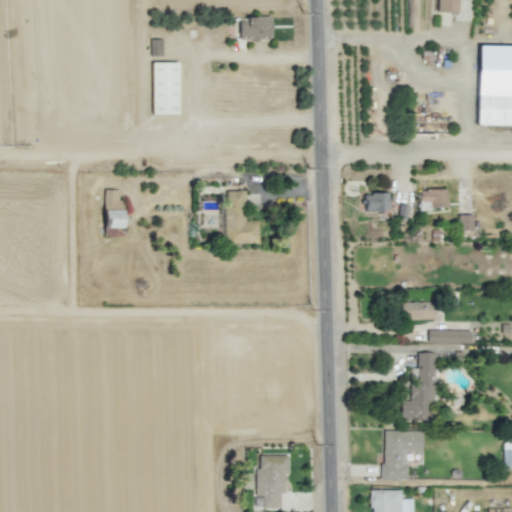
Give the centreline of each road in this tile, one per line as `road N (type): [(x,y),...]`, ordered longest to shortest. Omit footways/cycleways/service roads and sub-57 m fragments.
road 1 (tertiary): [(334,511),(317,0)]
road 2 (residential): [(323,154),(511,154)]
